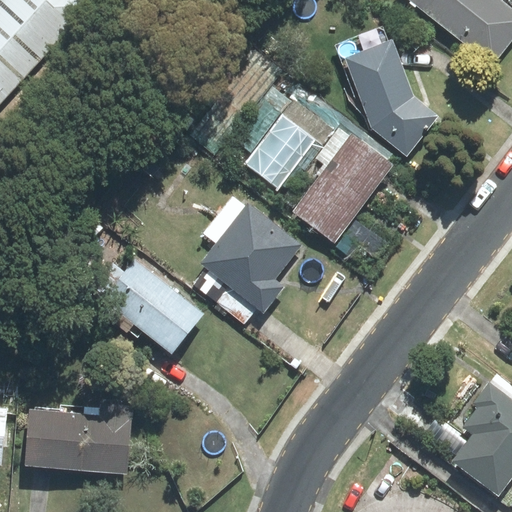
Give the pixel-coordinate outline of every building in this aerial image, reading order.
[(0,0),(0,107),(104,0),(0,0)] [(511,2),(509,0),(415,0),(494,66),(511,45),(511,2)] [(357,56),(358,57),(379,130),(412,157),(447,118),(422,94),(404,37),(357,56)] [(322,144),(326,148),(344,126),(304,93),(290,110),(270,94),(233,139),(253,155),(243,167),(279,196),(322,144)] [(322,174),(327,178),(300,212),(343,246),(406,167),(362,133),(358,138),(347,128),(320,161),(328,167),(322,174)] [(309,245),(241,192),(208,235),(222,245),(207,264),(232,283),(217,303),(248,326),(262,308),(270,315),(292,286),(283,279),(309,245)] [(214,314),(144,257),(100,310),(134,338),(146,323),(182,352),(214,314)] [(511,392),(494,379),(479,399),(486,404),(470,425),(479,431),(459,459),(508,495),(511,489),(511,392)] [(142,410),(40,403),(36,469),(138,475),(142,410)] [(0,464),(7,464),(10,406),(0,405),(0,464)]
